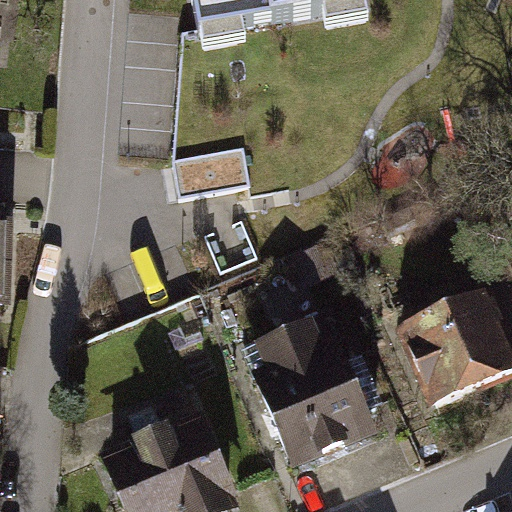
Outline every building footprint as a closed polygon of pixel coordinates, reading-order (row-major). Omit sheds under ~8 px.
[(189,0),(198,43),(374,10),(371,0),(189,0)] [(190,198),(256,185),(249,146),(182,159),(190,198)] [(0,324),(16,325),(20,231),(0,229),(0,324)] [(511,301),(506,286),(402,328),(431,402),(511,370),(511,301)] [(350,313),(261,346),(302,452),(390,419),(350,313)] [(218,409),(105,452),(127,511),(190,511),(249,490),(218,409)]
